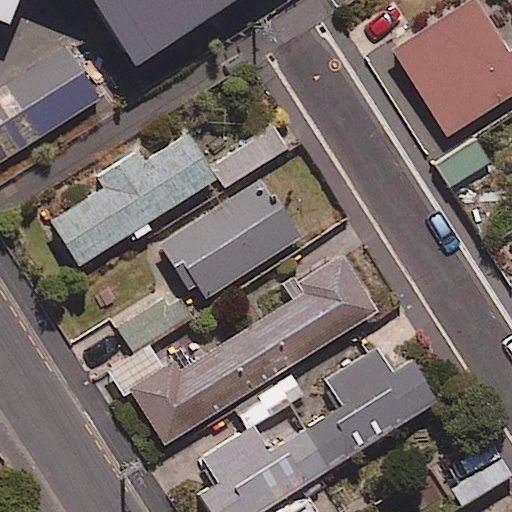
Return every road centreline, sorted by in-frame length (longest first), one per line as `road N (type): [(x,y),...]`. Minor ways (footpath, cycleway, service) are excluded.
road 1 (residential): [(285,23),(511,381)]
road 2 (residential): [(111,511),(0,334)]
